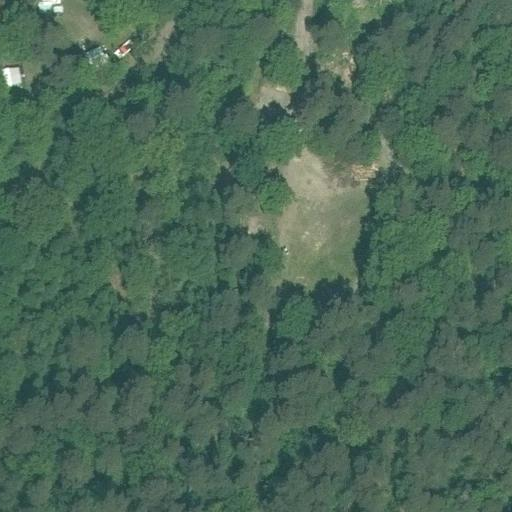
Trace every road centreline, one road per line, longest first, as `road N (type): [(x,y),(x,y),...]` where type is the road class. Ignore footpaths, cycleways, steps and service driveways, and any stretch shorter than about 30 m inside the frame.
road 1 (track): [(302,93),(260,352),(256,511)]
road 2 (track): [(416,0),(346,68),(302,93)]
